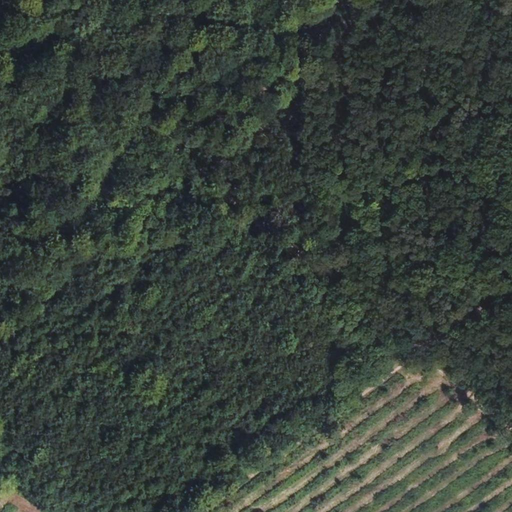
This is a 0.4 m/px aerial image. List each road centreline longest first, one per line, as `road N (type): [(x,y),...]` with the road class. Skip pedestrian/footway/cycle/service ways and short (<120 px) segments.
road 1 (track): [(417,353),(149,137)]
road 2 (track): [(417,353),(198,511)]
road 3 (track): [(149,137),(0,16)]
road 4 (track): [(149,137),(0,228)]
road 5 (track): [(511,429),(417,353)]
